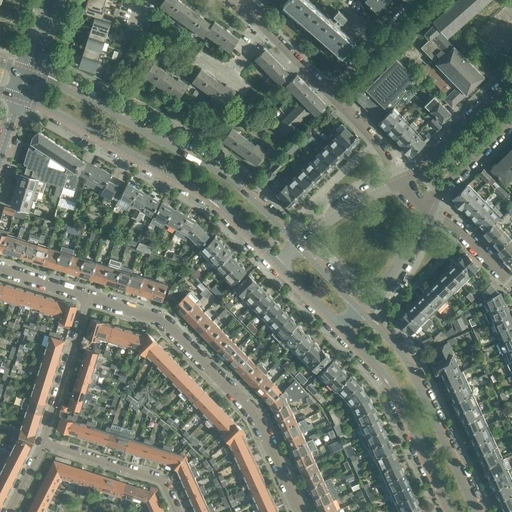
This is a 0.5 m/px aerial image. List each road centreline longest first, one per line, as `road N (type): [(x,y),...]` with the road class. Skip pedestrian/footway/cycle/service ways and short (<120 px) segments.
road 1 (tertiary): [(297,244),(225,174),(26,64)]
road 2 (residential): [(301,511),(255,419),(162,322),(86,297)]
road 3 (tertiary): [(15,104),(212,203),(275,265)]
road 4 (tertiary): [(476,511),(403,353),(361,310)]
road 5 (tertiary): [(338,331),(393,389),(449,511)]
road 6 (residential): [(177,511),(163,481),(42,446)]
road 7 (residential): [(42,446),(86,297)]
road 8 (tertiary): [(511,80),(400,181)]
road 9 (residential): [(328,94),(419,0)]
road 10 (tertiary): [(428,210),(511,119)]
road 11 (tertiary): [(400,181),(340,210),(297,244)]
road 12 (tertiary): [(361,310),(399,265),(428,210)]
